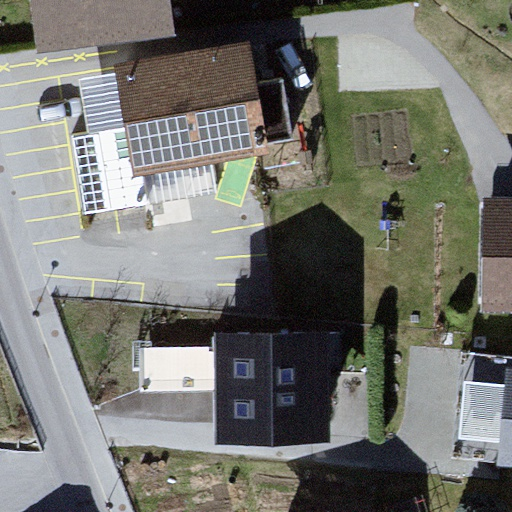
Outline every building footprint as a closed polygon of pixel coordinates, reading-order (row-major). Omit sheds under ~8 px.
[(189,0),(47,0),(55,59),(195,41),(189,0)] [(278,155),(259,46),(125,69),(136,134),(67,146),(82,228),(192,208),(186,172),(278,155)] [(493,329),(511,328),(511,199),(489,201),(493,329)] [(330,441),(333,332),(223,329),(220,438),(330,441)] [(511,359),(502,359),(495,446),(511,447),(511,359)]
